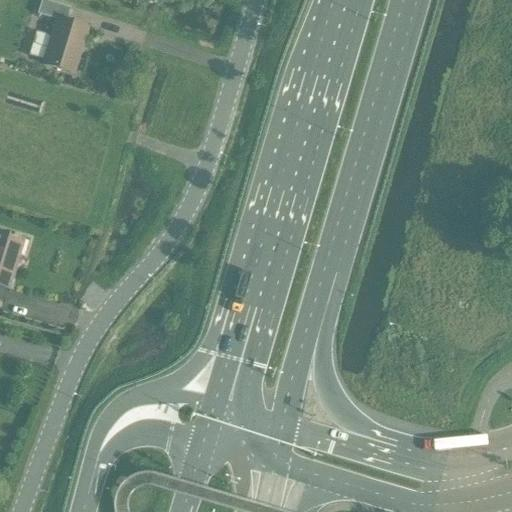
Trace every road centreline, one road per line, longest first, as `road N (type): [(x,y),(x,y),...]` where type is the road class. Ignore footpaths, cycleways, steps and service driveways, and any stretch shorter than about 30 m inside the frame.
road 1 (unclassified): [(256,0),(187,206),(87,345),(21,511)]
road 2 (primary): [(339,0),(217,406)]
road 3 (primary): [(311,353),(414,0)]
road 4 (unclassified): [(279,464),(415,504),(449,503)]
road 5 (unclassified): [(217,406),(160,394),(131,401),(100,430),(94,469)]
road 6 (unclassified): [(94,469),(144,433),(206,443)]
